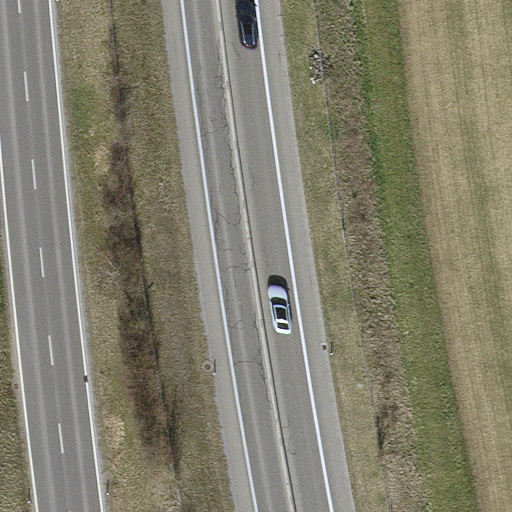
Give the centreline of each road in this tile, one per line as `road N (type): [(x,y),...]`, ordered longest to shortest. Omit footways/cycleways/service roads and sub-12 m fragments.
road 1 (trunk): [(317,511),(242,0)]
road 2 (trunk): [(203,0),(278,511)]
road 3 (primary): [(73,511),(20,0)]
